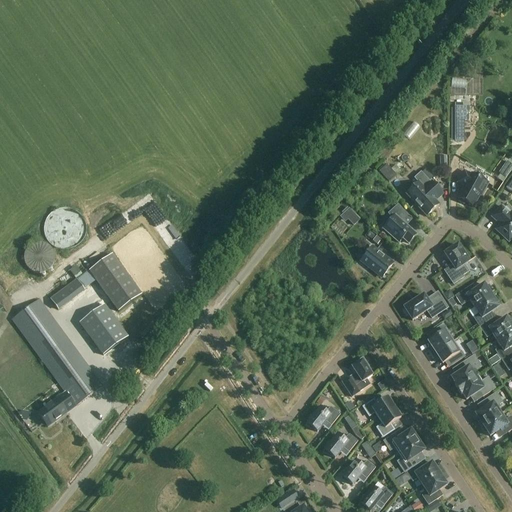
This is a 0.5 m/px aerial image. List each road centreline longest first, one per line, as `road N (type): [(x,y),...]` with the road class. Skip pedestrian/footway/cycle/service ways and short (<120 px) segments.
road 1 (unclassified): [(204,322),(462,0)]
road 2 (unclassified): [(54,511),(204,322)]
road 3 (residential): [(511,493),(383,306)]
road 4 (residential): [(359,333),(479,511)]
road 5 (residential): [(511,268),(452,224),(383,306)]
road 6 (unclassified): [(277,429),(204,322)]
road 7 (residential): [(277,429),(359,333)]
